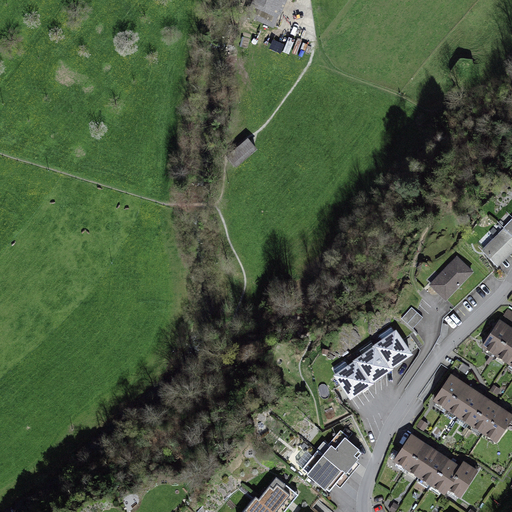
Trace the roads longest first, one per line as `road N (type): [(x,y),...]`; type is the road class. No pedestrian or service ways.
road 1 (residential): [(364,511),(366,479),(394,415),(511,279)]
road 2 (track): [(410,99),(327,67),(309,0)]
